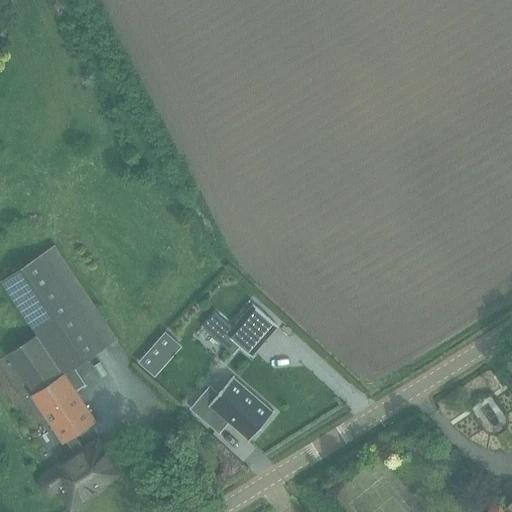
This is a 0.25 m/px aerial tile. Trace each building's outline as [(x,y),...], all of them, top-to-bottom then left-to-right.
[(31,396),(63,443),(66,441),(75,435),(97,421),(77,391),(86,385),(75,369),(118,340),(55,245),(0,281),(37,337),(8,356),(34,394),(31,396)] [(216,314),(205,326),(234,352),(239,345),(251,356),(277,326),(253,304),(252,305),(252,306),(232,329),(216,314)] [(164,332),(138,361),(154,375),(180,346),(164,332)] [(210,387),(191,409),(219,432),(228,421),(249,439),(248,441),(249,442),(274,412),(273,411),(272,412),(233,379),(234,377),(233,376),(218,394),(210,387)] [(489,443),(505,432),(488,408),(472,419),(489,443)] [(75,435),(66,441),(75,455),(44,476),(42,480),(42,485),(45,489),(49,491),(54,491),(58,488),(71,508),(95,492),(92,487),(100,481),(102,484),(119,472),(97,440),(84,449),(75,435)] [(511,511),(511,503),(508,506),(509,507),(503,511),(499,505),(487,511),(511,511)]
